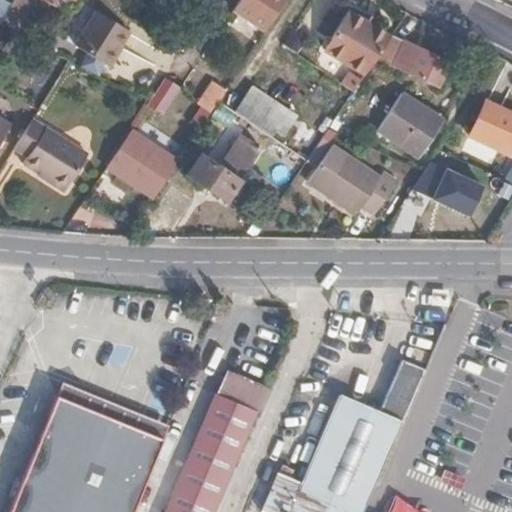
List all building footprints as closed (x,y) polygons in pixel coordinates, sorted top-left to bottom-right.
[(0,0),(0,18),(1,17),(10,0),(0,0)] [(30,0),(10,0),(1,17),(16,25),(30,0)] [(264,29),(284,0),(237,0),(232,9),(264,29)] [(130,28),(97,8),(77,43),(110,62),(130,28)] [(364,75),(376,56),(390,35),(349,10),(323,49),(364,75)] [(449,59),(406,39),(395,62),(439,84),(449,59)] [(200,98),(213,107),(228,83),(216,75),(200,98)] [(162,116),(181,87),(164,77),(145,105),(162,116)] [(272,135),(289,110),(252,86),(236,111),(272,135)] [(416,150),(438,116),(398,90),(376,125),(416,150)] [(511,145),(511,111),(485,100),(483,103),(472,99),(460,128),(470,132),(469,137),(509,153),(511,145)] [(0,140),(11,123),(0,116),(0,140)] [(33,118),(15,146),(30,154),(25,162),(66,189),(88,152),(33,118)] [(109,161),(156,192),(179,157),(132,126),(109,161)] [(225,199),(262,146),(243,133),(219,167),(200,154),(187,173),(225,199)] [(370,212),(394,178),(380,170),(375,175),(327,143),(304,179),(351,212),(358,203),(370,212)] [(480,186),(434,162),(417,194),(463,218),(480,186)] [(196,511),(252,377),(208,359),(143,511),(196,511)] [(400,424),(409,400),(406,399),(419,368),(405,362),(383,410),(339,392),(299,483),(279,474),(262,511),(264,511),(309,511),(317,496),(351,511),(361,511),(376,477),(400,424)] [(46,511),(89,409),(51,393),(0,511),(46,511)] [(127,511),(159,438),(89,409),(46,511),(127,511)] [(351,511),(317,496),(309,511),(351,511)]
